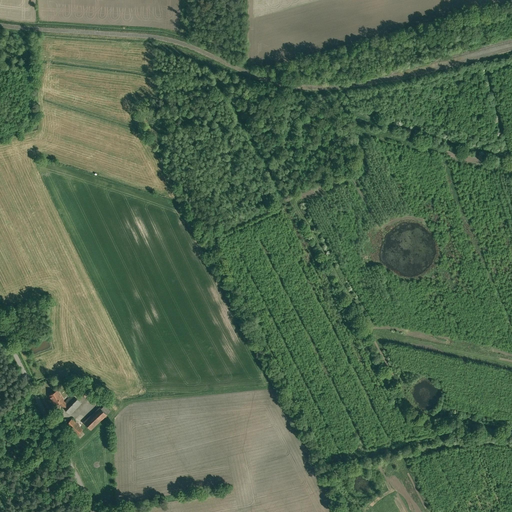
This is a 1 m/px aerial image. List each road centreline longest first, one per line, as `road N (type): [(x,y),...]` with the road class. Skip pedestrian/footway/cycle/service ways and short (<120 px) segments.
road 1 (unclassified): [(0,324),(79,480)]
road 2 (track): [(104,404),(264,388)]
